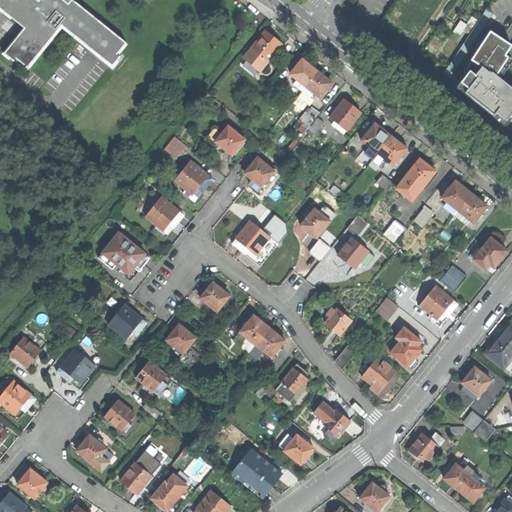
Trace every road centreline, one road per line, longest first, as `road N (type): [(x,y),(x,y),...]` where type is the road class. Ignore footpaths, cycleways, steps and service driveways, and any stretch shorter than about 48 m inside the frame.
road 1 (track): [(278,0),(0,344)]
road 2 (secondary): [(511,181),(284,0)]
road 3 (residential): [(388,428),(270,298),(201,243)]
road 4 (tertiary): [(511,279),(388,428)]
